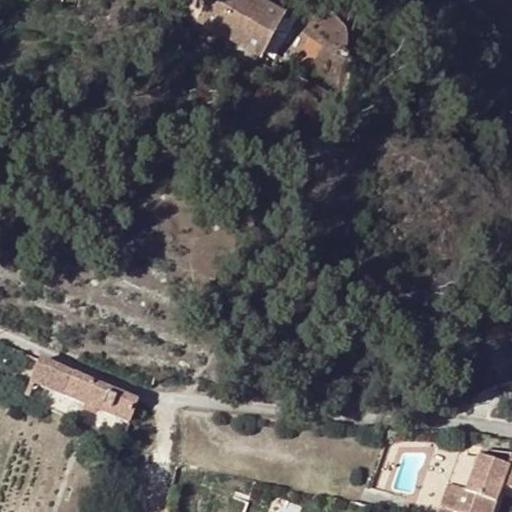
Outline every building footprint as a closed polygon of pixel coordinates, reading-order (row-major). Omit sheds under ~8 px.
[(282,19),(250,1),(247,7),(236,0),(234,0),(228,14),(209,6),(200,22),(261,56),(282,19)] [(228,14),(234,0),(212,0),(209,6),(228,14)] [(65,400),(72,377),(42,365),(33,387),(65,400)] [(65,400),(128,426),(137,404),(72,377),(65,400)] [(480,453),(461,451),(449,487),(465,492),(457,511),(492,511),(501,488),(511,491),(511,456),(480,452),(480,453)] [(457,511),(465,492),(449,487),(439,511),(457,511)]
